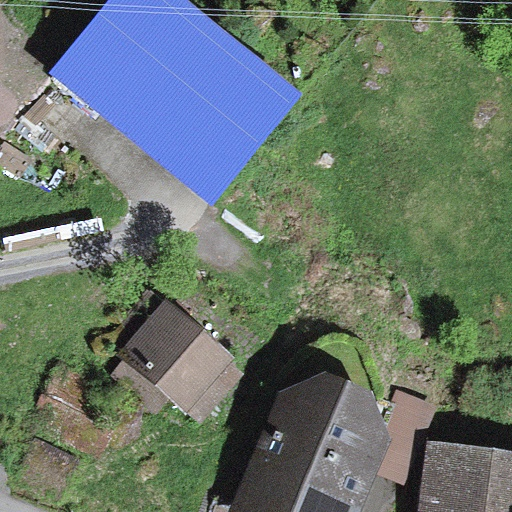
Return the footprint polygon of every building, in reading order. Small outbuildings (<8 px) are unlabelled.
[(198,0),(131,0),(68,77),(229,209),(320,99),(198,0)] [(249,370),(175,304),(125,360),(199,426),(249,370)] [(347,366),(295,387),(239,511),(384,511),(433,404),(347,366)] [(136,406),(65,368),(38,419),(108,457),(136,406)] [(511,511),(511,455),(444,447),(435,511),(511,511)]
